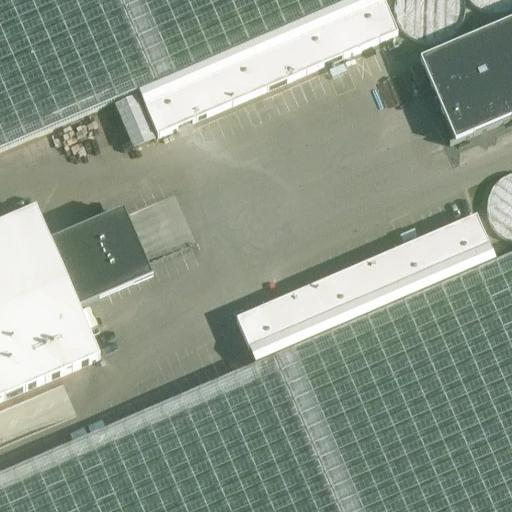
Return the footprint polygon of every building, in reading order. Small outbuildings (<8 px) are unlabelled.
[(0,0),(0,153),(138,95),(158,140),(398,37),(381,0),(0,0)] [(469,19),(469,13),(469,7),(467,1),(466,0),(401,0),(400,4),(399,12),(400,19),(401,25),(404,31),(408,37),(414,42),(419,44),(426,47),(433,48),(440,47),(448,45),(453,42),(459,38),(464,31),(467,25),(469,19)] [(511,0),(471,0),(473,2),(476,6),(481,10),(485,13),(491,15),(497,17),(503,16),(510,15),(511,13),(511,0)] [(511,23),(420,63),(444,120),(443,121),(453,145),(449,147),(449,148),(511,121),(511,23)] [(511,176),(511,177),(505,180),(498,184),(493,190),(490,195),(488,202),(487,210),(487,217),(489,224),(492,230),(496,235),(500,239),(508,244),(511,245),(511,176)] [(0,404),(100,362),(90,338),(99,334),(90,315),(81,319),(36,213),(0,227),(0,404)] [(256,369),(0,478),(0,511),(511,511),(511,258),(496,265),(476,220),(236,323),(256,369)]
